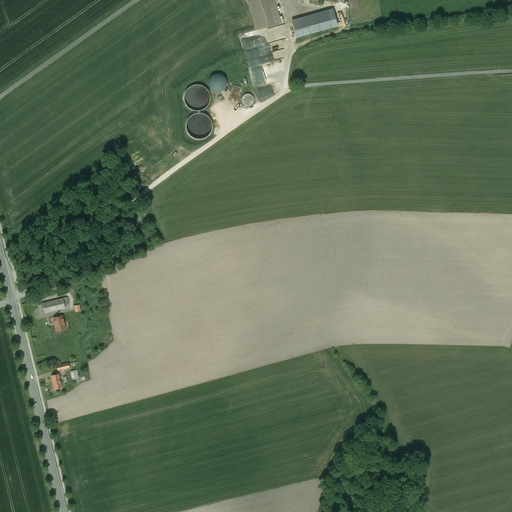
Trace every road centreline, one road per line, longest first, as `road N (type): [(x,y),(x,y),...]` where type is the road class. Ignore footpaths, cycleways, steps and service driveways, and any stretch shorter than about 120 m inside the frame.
road 1 (track): [(281,92),(11,300)]
road 2 (track): [(511,70),(281,92)]
road 3 (track): [(289,50),(385,23),(511,5)]
road 4 (secondary): [(11,300),(63,511)]
road 5 (unclassified): [(0,96),(136,0)]
